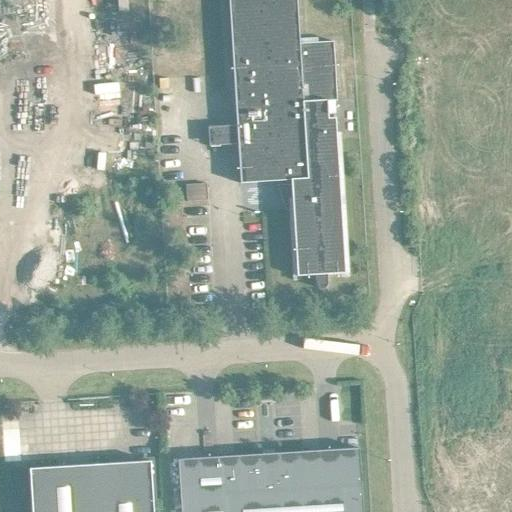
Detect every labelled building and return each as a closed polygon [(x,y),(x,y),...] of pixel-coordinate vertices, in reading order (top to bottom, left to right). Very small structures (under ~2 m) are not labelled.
[(230,0),(241,177),(292,174),(298,271),(316,269),(317,278),(317,280),(318,282),(319,282),(321,283),(323,283),(324,283),(325,283),(326,282),(327,281),(328,280),(329,278),(329,277),(328,269),(347,268),(337,111),(330,112),(329,95),(338,94),(335,35),(301,37),(298,0),(230,0)] [(511,0),(389,0),(390,9),(511,0)] [(511,77),(419,84),(425,173),(511,166),(511,77)] [(210,120),(212,141),(221,140),(220,119),(210,120)] [(208,178),(188,179),(189,195),(209,195),(208,178)] [(511,243),(430,249),(436,338),(511,332),(511,243)] [(511,409),(441,414),(447,503),(511,498),(511,409)] [(182,511),(364,511),(360,442),(179,453),(182,511)] [(30,462),(33,511),(154,511),(151,455),(30,462)]
